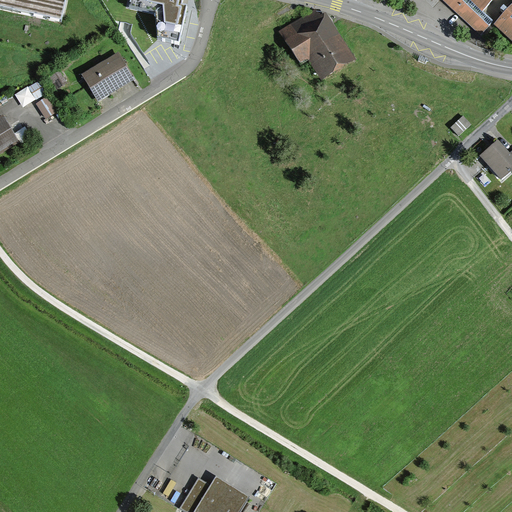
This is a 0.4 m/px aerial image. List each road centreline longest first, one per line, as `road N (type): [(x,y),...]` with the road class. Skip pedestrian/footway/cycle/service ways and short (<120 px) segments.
road 1 (residential): [(123,511),(205,390),(511,104)]
road 2 (track): [(407,511),(45,296),(0,245)]
road 3 (residential): [(211,0),(182,72),(0,180)]
road 4 (tertiary): [(511,67),(350,7)]
